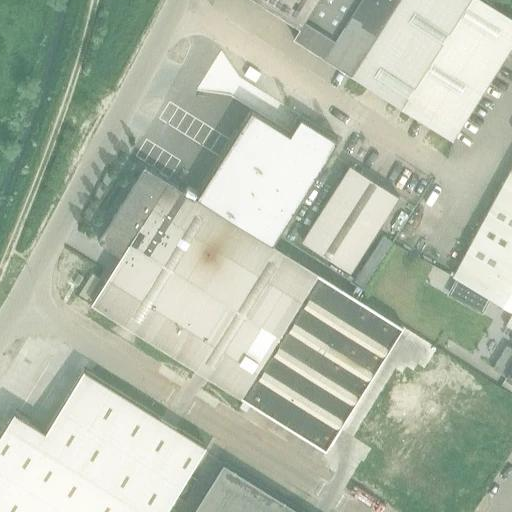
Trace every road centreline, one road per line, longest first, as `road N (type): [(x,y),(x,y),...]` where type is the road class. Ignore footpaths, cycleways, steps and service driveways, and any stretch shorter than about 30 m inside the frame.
road 1 (residential): [(378,511),(22,297)]
road 2 (residential): [(22,297),(181,0)]
road 3 (unclassified): [(454,172),(181,0)]
